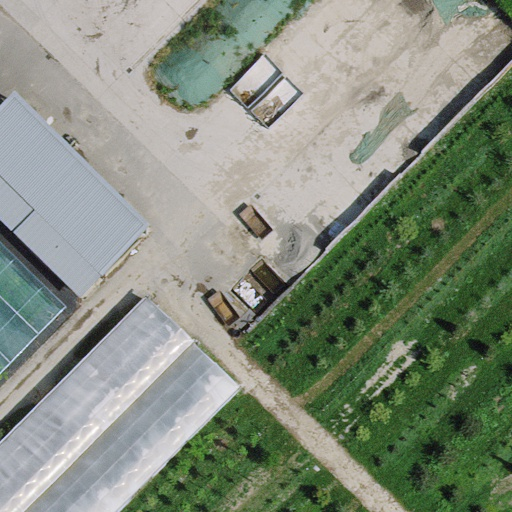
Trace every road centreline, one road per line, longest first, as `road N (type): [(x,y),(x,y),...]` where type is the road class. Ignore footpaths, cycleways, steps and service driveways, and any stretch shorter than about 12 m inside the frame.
road 1 (track): [(0,409),(190,224),(0,32)]
road 2 (track): [(395,511),(231,347)]
